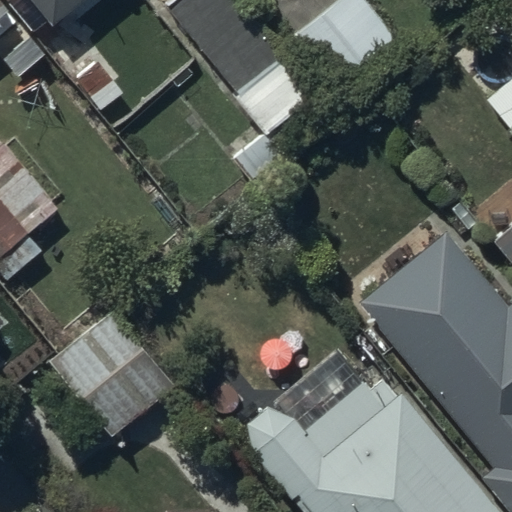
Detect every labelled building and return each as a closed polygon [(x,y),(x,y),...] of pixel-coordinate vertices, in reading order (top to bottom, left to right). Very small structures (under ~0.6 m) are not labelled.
[(33,0),(48,18),(70,0),(33,0)] [(310,89),(238,0),(167,0),(266,124),(310,89)] [(368,0),(326,0),(286,34),(338,96),(404,42),(368,0)] [(232,156),(249,178),(289,147),(272,125),(232,156)] [(57,203),(0,134),(0,270),(5,276),(41,246),(26,228),(57,203)] [(492,462),(480,471),(511,510),(511,292),(504,299),(444,226),(357,296),(492,462)] [(113,301),(47,354),(108,430),(175,378),(113,301)] [(0,377),(42,340),(17,313),(0,327),(0,377)] [(242,415),(249,444),(307,511),(506,511),(398,386),(394,389),(380,374),(372,380),(357,376),(302,423),(292,412),(262,398),(242,415)] [(222,511),(212,499),(195,511),(222,511)] [(0,511),(20,511),(13,503),(1,511),(0,511)]
